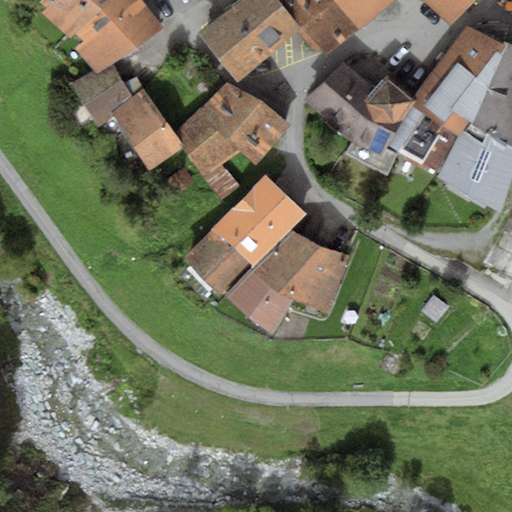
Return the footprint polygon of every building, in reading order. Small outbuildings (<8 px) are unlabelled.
[(41,0),(40,2),(46,9),(42,13),(69,36),(75,30),(109,0),(41,0)] [(109,0),(75,30),(84,42),(75,48),(96,73),(113,64),(163,28),(142,0),(109,0)] [(276,0),(240,0),(200,32),(239,81),(300,28),(276,0)] [(360,28),(336,0),(281,0),(326,54),(360,28)] [(336,0),(360,28),(394,0),(336,0)] [(424,0),(449,22),(470,0),(424,0)] [(466,26),(389,145),(436,171),(442,158),(445,159),(461,130),(468,134),(473,125),(507,43),(466,26)] [(511,145),(511,45),(507,43),(473,125),(487,132),(511,145)] [(342,61),(305,100),(351,140),(342,152),(387,175),(396,155),(383,148),(415,100),(386,76),(376,88),(342,61)] [(96,73),(74,86),(97,122),(112,111),(133,96),(113,64),(96,73)] [(261,100),(225,83),(202,107),(240,150),(255,163),(290,125),(261,100)] [(133,96),(112,111),(115,115),(103,122),(114,137),(125,131),(149,169),(183,147),(143,89),(133,96)] [(179,129),(182,141),(205,180),(225,168),(222,164),(240,150),(202,107),(179,129)] [(437,178),(501,212),(511,172),(511,145),(487,132),(473,125),(468,134),(461,130),(437,178)] [(225,168),(205,180),(220,199),(240,186),(225,168)] [(185,169),(167,181),(176,194),(194,182),(185,169)] [(265,176),(213,228),(251,263),(305,214),(265,176)] [(251,263),(213,228),(182,258),(221,292),(251,263)] [(328,312),(349,255),(295,233),(253,272),(293,300),(328,312)] [(511,247),(499,271),(511,279),(511,247)] [(253,272),(226,296),(273,338),(293,300),(253,272)] [(433,294),(421,310),(436,322),(448,306),(433,294)]
